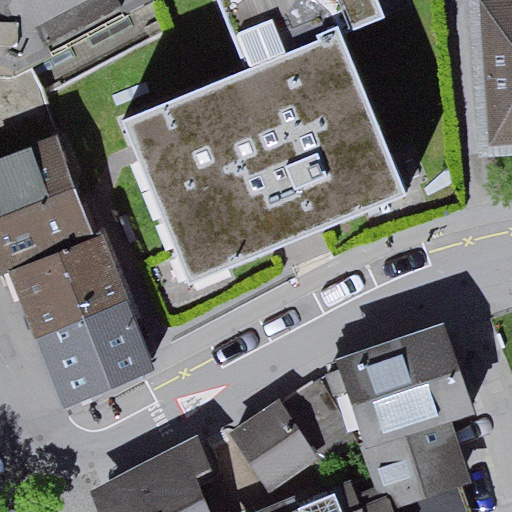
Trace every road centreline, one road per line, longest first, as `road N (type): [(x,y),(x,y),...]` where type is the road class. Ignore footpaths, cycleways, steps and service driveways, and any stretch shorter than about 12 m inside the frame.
road 1 (residential): [(74,462),(399,309),(468,293)]
road 2 (residential): [(468,293),(511,469)]
road 3 (residential): [(74,462),(0,354)]
